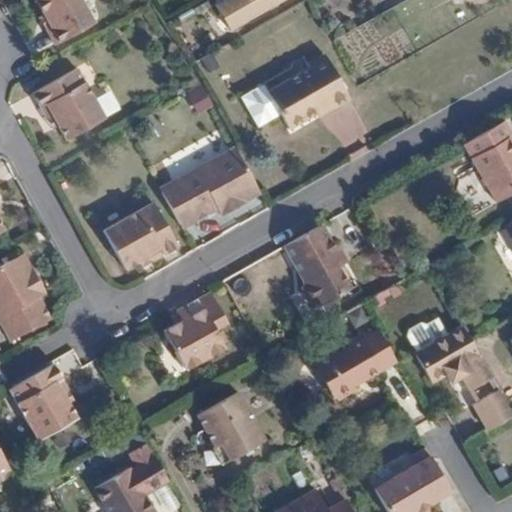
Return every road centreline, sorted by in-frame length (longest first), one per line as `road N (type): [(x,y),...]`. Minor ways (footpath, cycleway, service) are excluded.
road 1 (residential): [(3,127),(109,312),(511,87)]
road 2 (unknown): [(109,312),(0,378)]
